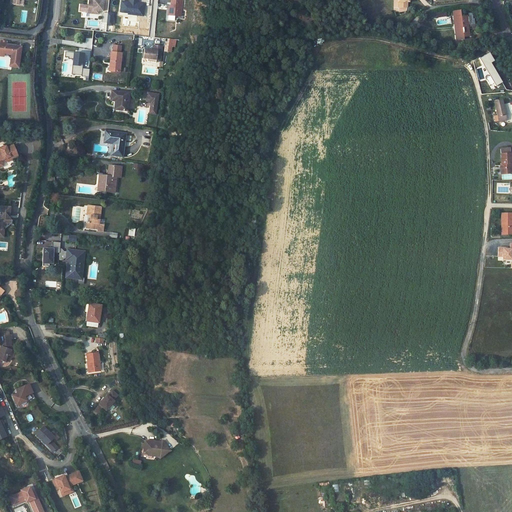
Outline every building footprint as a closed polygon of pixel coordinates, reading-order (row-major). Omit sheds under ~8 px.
[(91,0),(91,11),(95,11),(96,8),(101,8),(105,8),(105,0),(91,0)] [(138,2),(138,0),(129,0),(130,2),(122,1),(120,12),(128,13),(128,14),(144,16),(145,3),(138,2)] [(171,0),(171,6),(168,6),(167,15),(182,16),(183,0),(171,0)] [(462,11),(454,12),(458,37),(465,36),(466,35),(469,35),(468,24),(470,24),(470,25),(476,24),(475,18),(473,18),(473,13),(469,13),(469,16),(467,17),(467,16),(462,16),(462,11)] [(0,51),(3,52),(10,53),(7,65),(17,67),(20,46),(4,44),(5,40),(0,39),(0,51)] [(163,46),(154,45),(153,49),(145,48),(144,57),(148,58),(157,59),(156,60),(161,61),(163,46)] [(123,53),(111,51),(110,61),(112,61),(110,71),(120,72),(123,53)] [(84,54),(74,53),(74,59),(73,65),(83,66),(84,54)] [(493,61),(488,53),(478,59),(495,87),(502,82),(490,63),(493,61)] [(83,66),(73,65),(72,74),(82,75),(83,68),(83,66)] [(115,109),(127,111),(128,93),(112,91),(111,100),(116,100),(115,109)] [(157,93),(146,92),(145,101),(150,101),(149,112),(155,113),(157,93)] [(500,100),(492,102),(499,121),(504,119),(503,117),(505,116),(500,100)] [(109,132),(105,131),(103,141),(114,142),(112,155),(123,156),(126,133),(115,132),(116,131),(109,130),(109,132)] [(1,164),(4,169),(10,165),(8,162),(11,160),(17,157),(20,155),(16,147),(10,151),(9,149),(4,152),(5,154),(0,156),(3,163),(1,164)] [(511,155),(503,155),(502,164),(501,164),(501,174),(511,174),(511,155)] [(115,192),(117,177),(119,177),(120,166),(109,165),(108,175),(99,174),(98,185),(105,185),(104,191),(115,192)] [(9,205),(1,205),(1,213),(2,215),(0,216),(0,233),(1,233),(1,228),(4,225),(11,219),(8,216),(8,214),(9,214),(9,205)] [(105,211),(92,209),(91,218),(95,218),(95,222),(93,221),(92,230),(102,231),(102,234),(107,235),(108,228),(103,227),(105,211)] [(511,212),(501,214),(502,226),(503,235),(511,233),(511,212)] [(68,242),(76,243),(77,235),(69,234),(68,242)] [(60,251),(61,243),(54,242),(53,249),(48,248),(48,249),(46,249),(46,248),(44,248),(42,265),(48,266),(48,263),(52,263),(53,253),(53,250),(60,251)] [(511,258),(511,252),(511,251),(511,243),(510,243),(510,249),(503,248),(503,247),(498,247),(498,255),(503,255),(503,257),(511,258)] [(82,261),(83,252),(67,250),(66,259),(67,259),(65,277),(78,279),(80,261),(82,261)] [(0,303),(0,297),(1,296),(3,298),(9,292),(2,284),(0,286),(0,306),(1,305),(0,303)] [(92,322),(91,328),(101,330),(103,324),(105,306),(93,304),(91,314),(93,314),(92,322)] [(2,347),(0,355),(0,360),(8,364),(13,352),(9,351),(9,348),(13,347),(12,342),(14,341),(13,337),(11,336),(1,338),(2,347)] [(97,353),(86,354),(87,362),(89,362),(90,372),(99,371),(97,353)] [(31,384),(18,390),(20,393),(15,396),(19,405),(29,401),(27,396),(35,393),(31,384)] [(105,412),(114,404),(113,403),(117,397),(112,392),(107,397),(106,396),(98,405),(99,406),(94,410),(100,416),(105,411),(105,412)] [(0,438),(8,435),(2,420),(1,421),(0,418),(0,416),(4,415),(1,407),(0,407),(0,438)] [(54,439),(44,428),(37,434),(54,453),(58,449),(51,442),(54,439)] [(149,454),(157,455),(157,457),(159,461),(169,454),(161,443),(158,444),(156,446),(151,445),(151,443),(146,442),(144,456),(149,456),(149,454)] [(66,476),(55,481),(57,486),(59,485),(61,489),(63,494),(72,490),(70,486),(79,483),(79,484),(84,482),(80,472),(70,477),(68,473),(65,474),(66,476)] [(30,487),(22,490),(22,492),(15,495),(19,504),(26,501),(27,503),(30,501),(31,501),(33,506),(32,506),(34,511),(43,511),(35,491),(33,492),(30,487)]
